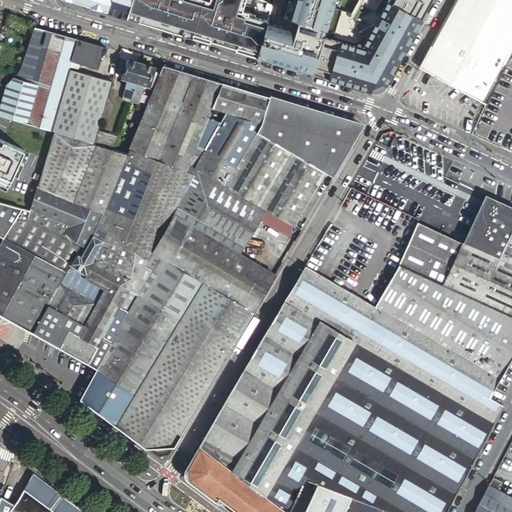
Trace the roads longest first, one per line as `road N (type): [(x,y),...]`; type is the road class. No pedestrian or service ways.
road 1 (residential): [(151,500),(382,111)]
road 2 (tertiary): [(40,9),(382,111)]
road 3 (primary): [(151,500),(0,383)]
road 4 (tertiary): [(382,111),(511,172)]
road 5 (residential): [(382,111),(443,0)]
